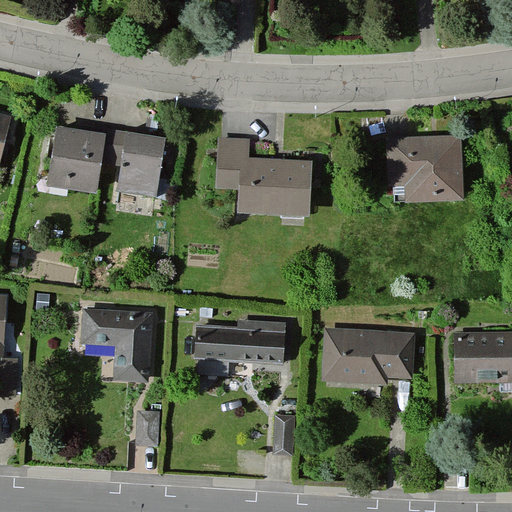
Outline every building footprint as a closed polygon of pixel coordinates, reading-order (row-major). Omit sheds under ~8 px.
[(13,115),(0,112),(0,171),(2,172),(13,115)] [(56,129),(48,192),(161,207),(169,144),(56,129)] [(465,143),(388,142),(388,211),(465,212),(465,143)] [(224,143),(220,220),(311,225),(316,149),(224,143)] [(0,294),(0,359),(8,359),(9,294),(0,294)] [(149,309),(85,310),(86,386),(150,385),(149,309)] [(191,366),(283,373),(287,330),(194,322),(191,366)] [(414,332),(327,328),(325,386),(411,391),(414,332)] [(511,333),(458,334),(458,387),(511,387),(511,333)] [(271,456),(291,458),(293,422),(274,420),(271,456)]
